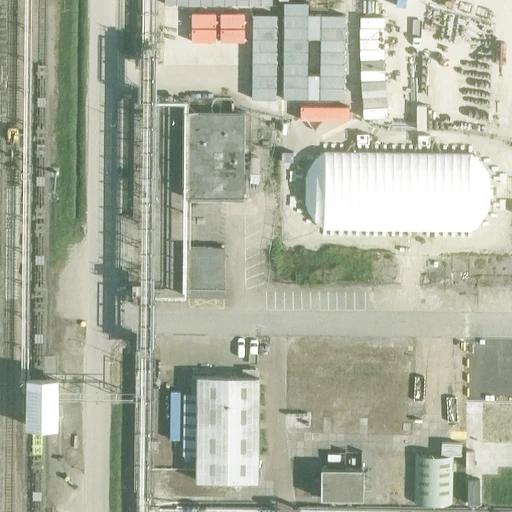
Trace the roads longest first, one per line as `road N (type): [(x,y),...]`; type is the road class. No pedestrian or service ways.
road 1 (unclassified): [(97,511),(105,0)]
road 2 (unknown): [(100,310),(511,307)]
